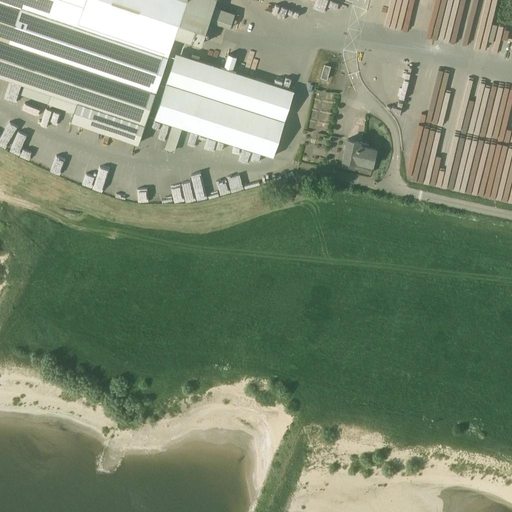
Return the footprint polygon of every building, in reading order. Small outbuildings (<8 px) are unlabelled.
[(0,0),(0,75),(50,93),(47,102),(74,112),(71,120),(138,143),(174,35),(201,45),(209,21),(230,28),(235,13),(214,6),(215,0),(0,0)] [(273,155),(294,89),(176,52),(155,117),(273,155)] [(327,79),(331,66),(324,64),(321,77),(327,79)] [(451,94),(454,71),(443,70),(440,92),(451,94)] [(469,75),(463,97),(474,100),(477,89),(482,91),(485,79),(469,75)] [(499,106),(502,81),(491,80),(487,104),(499,106)] [(0,141),(28,157),(35,144),(24,138),(27,131),(18,126),(16,130),(4,124),(3,126),(0,124),(0,141)] [(348,139),(342,167),(355,169),(355,168),(360,169),(360,170),(371,173),(376,148),(368,146),(369,143),(363,142),(348,139)] [(73,164),(75,159),(67,156),(60,175),(79,182),(84,168),(73,164)] [(203,179),(191,181),(193,188),(182,190),(185,202),(228,193),(226,182),(217,183),(218,190),(205,193),(203,179)]
